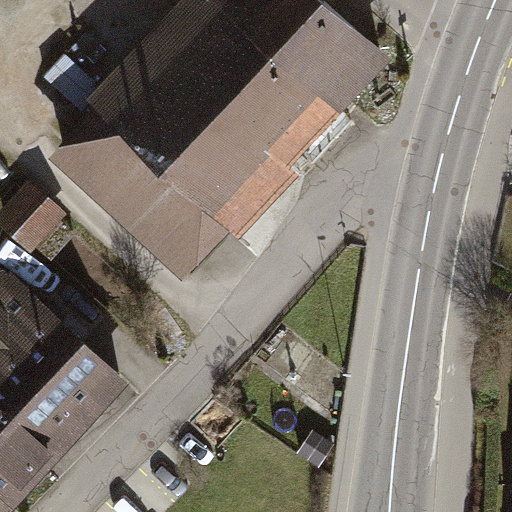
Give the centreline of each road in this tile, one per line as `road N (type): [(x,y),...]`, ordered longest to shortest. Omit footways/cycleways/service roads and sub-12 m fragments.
road 1 (residential): [(58,511),(221,345),(338,199),(433,204)]
road 2 (secondary): [(398,511),(433,204)]
road 3 (secondary): [(433,204),(474,58)]
